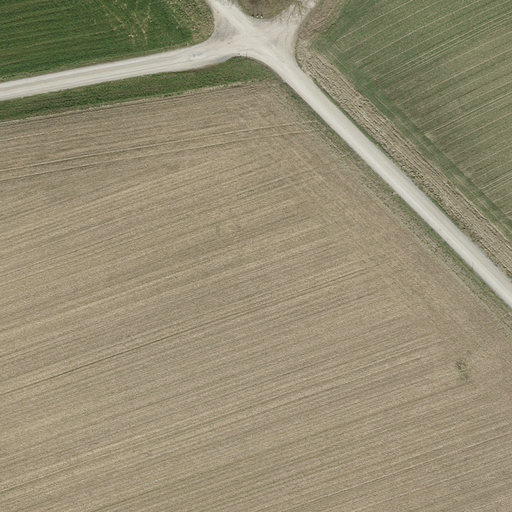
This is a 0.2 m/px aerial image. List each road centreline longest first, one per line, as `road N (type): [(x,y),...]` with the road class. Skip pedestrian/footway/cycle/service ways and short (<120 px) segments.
road 1 (unclassified): [(511,290),(266,46)]
road 2 (track): [(0,96),(266,46)]
